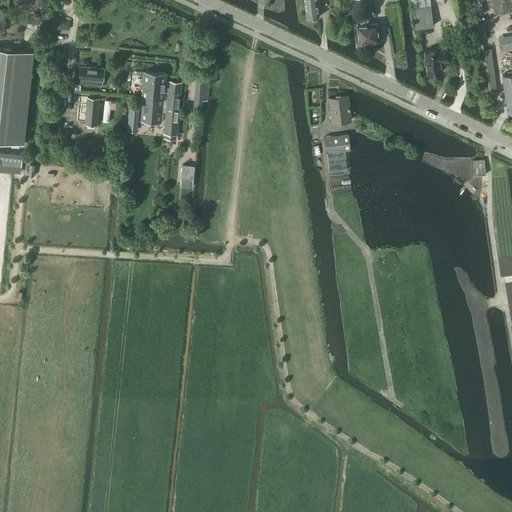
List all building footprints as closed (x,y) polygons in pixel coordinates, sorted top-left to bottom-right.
[(305,0),(307,18),(320,16),(317,0),(305,0)] [(492,0),(495,15),(511,12),(511,4),(511,0),(492,0)] [(412,7),(415,27),(433,25),(431,5),(412,7)] [(358,25),(360,44),(362,43),(363,45),(366,44),(367,43),(380,41),(378,22),(369,23),(368,19),(362,20),(362,24),(358,25)] [(52,20),(51,27),(66,29),(69,27),(70,22),(63,21),(52,20)] [(482,37),(475,38),(477,52),(479,52),(484,94),(488,93),(497,92),(491,50),(484,51),(482,37)] [(511,37),(500,39),(503,52),(511,50),(511,37)] [(426,58),(424,58),(425,64),(427,64),(428,73),(436,72),(437,72),(440,72),(441,72),(440,61),(442,60),(447,60),(448,60),(447,48),(446,48),(446,45),(437,46),(437,49),(425,51),(426,57),(426,58)] [(34,52),(0,47),(0,140),(24,144),(34,52)] [(103,80),(103,79),(104,68),(104,67),(80,65),(79,78),(80,78),(80,83),(102,85),(102,80),(103,80)] [(142,77),(142,81),(143,82),(142,96),(143,96),(163,97),(165,82),(166,73),(144,71),(144,75),(142,77)] [(511,75),(502,76),(508,114),(511,113),(511,75)] [(165,120),(164,132),(165,132),(165,137),(175,138),(176,133),(177,133),(181,81),(169,80),(169,82),(170,83),(166,120),(165,120)] [(143,96),(141,119),(160,121),(160,120),(165,120),(166,120),(170,83),(169,82),(165,82),(163,97),(143,96)] [(329,97),(332,122),(351,120),(348,95),(329,97)] [(78,97),(78,105),(87,106),(85,123),(97,124),(99,98),(87,97),(78,97)] [(105,100),(103,121),(109,122),(110,108),(114,109),(115,102),(111,102),(111,100),(105,100)] [(130,106),(128,130),(136,131),(138,107),(130,106)] [(62,119),(50,117),(48,128),(60,130),(62,119)] [(345,150),(351,149),(349,133),(325,136),(329,171),(347,169),(345,150)] [(0,163),(21,166),(22,154),(0,151),(0,163)] [(472,159),(474,175),(486,174),(484,158),(472,159)] [(182,164),(181,177),(189,178),(188,184),(193,185),(194,166),(182,164)]
